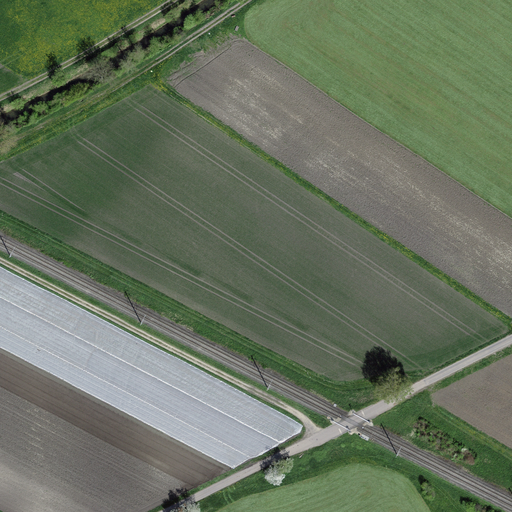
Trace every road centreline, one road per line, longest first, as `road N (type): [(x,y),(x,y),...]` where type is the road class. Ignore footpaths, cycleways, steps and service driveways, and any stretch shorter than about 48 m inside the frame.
road 1 (track): [(511,455),(426,401),(407,378),(340,394),(0,215)]
road 2 (unclassified): [(170,511),(511,340)]
road 3 (track): [(0,257),(288,408),(320,438)]
road 4 (track): [(0,144),(199,36),(241,0)]
road 5 (track): [(0,95),(176,0)]
